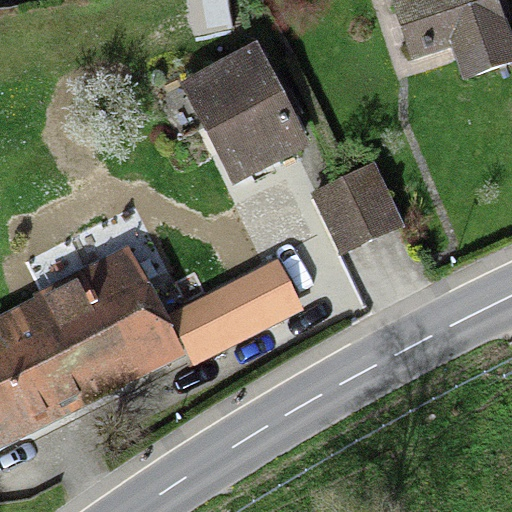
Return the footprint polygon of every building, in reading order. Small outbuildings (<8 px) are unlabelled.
[(128,0),(123,0),(101,3),(110,63),(138,59),(128,0)] [(184,0),(128,0),(138,59),(192,50),(184,0)] [(230,0),(184,0),(192,50),(237,44),(230,0)] [(511,39),(499,0),(391,0),(414,69),(452,56),(462,87),(511,71),(511,39)] [(101,3),(73,7),(82,67),(110,63),(101,3)] [(73,7),(45,12),(54,71),(82,67),(73,7)] [(45,12),(19,16),(27,75),(54,71),(45,12)] [(19,16),(0,18),(0,79),(27,75),(19,16)] [(265,58),(192,92),(240,194),(313,160),(265,58)] [(343,188),(372,248),(405,231),(376,172),(343,188)] [(372,248),(343,188),(314,202),(343,262),(372,248)] [(80,295),(119,375),(174,348),(131,258),(75,284),(80,295)] [(0,431),(119,375),(80,295),(0,333),(0,431)]
